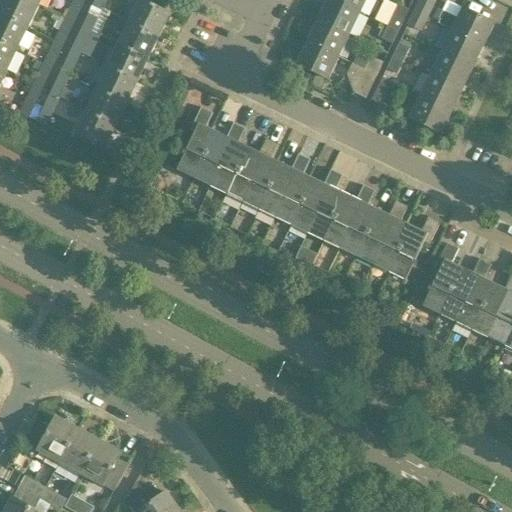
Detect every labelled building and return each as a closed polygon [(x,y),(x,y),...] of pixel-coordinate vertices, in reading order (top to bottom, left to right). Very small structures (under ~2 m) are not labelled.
[(3,0),(0,6),(0,15),(27,28),(38,6),(25,0),(3,0)] [(73,0),(68,11),(65,10),(62,17),(65,18),(65,19),(73,23),(84,1),(82,0),(73,0)] [(106,0),(95,0),(93,5),(102,10),(106,0)] [(139,0),(129,22),(151,33),(159,37),(170,14),(141,0),(139,0)] [(359,13),(331,0),(326,0),(317,20),(349,35),(359,13)] [(365,0),(331,0),(359,13),(365,0)] [(419,0),(413,12),(426,18),(435,0),(419,0)] [(93,5),(89,12),(82,27),(91,32),(102,10),(93,5)] [(408,10),(397,5),(387,27),(397,32),(408,10)] [(451,30),(457,33),(483,45),(494,23),(462,8),(451,30)] [(426,18),(413,12),(407,24),(420,31),(426,18)] [(0,42),(16,50),(27,28),(0,15),(0,42)] [(63,45),(73,23),(65,19),(54,41),(63,45)] [(349,35),(317,20),(307,42),(338,57),(349,35)] [(159,37),(151,33),(129,22),(118,44),(148,59),(159,37)] [(386,28),(383,26),(378,37),(381,39),(381,40),(391,45),(397,32),(387,27),(386,28)] [(82,27),(79,35),(71,50),(80,54),(91,32),(82,27)] [(483,45),(457,33),(451,30),(441,53),(472,68),(483,45)] [(52,68),(55,60),(63,45),(54,41),(43,63),(52,68)] [(0,70),(5,73),(16,50),(0,42),(0,70)] [(338,57),(307,42),(296,65),(327,80),(338,57)] [(409,49),(398,43),(392,56),(403,62),(409,49)] [(148,59),(118,44),(107,67),(137,81),(148,59)] [(71,50),(68,57),(60,72),(70,76),(80,54),(71,50)] [(472,68),(441,53),(430,75),(462,90),(472,68)] [(369,56),(365,66),(358,63),(357,66),(376,75),(382,62),(369,56)] [(392,56),(386,69),(397,75),(403,62),(392,56)] [(36,78),(28,74),(25,83),(31,86),(41,90),(52,68),(43,63),(36,78)] [(365,98),(376,75),(357,66),(352,64),(346,75),(352,92),(365,98)] [(137,81),(107,67),(96,89),(97,89),(127,104),(137,81)] [(59,98),(69,103),(73,93),(63,89),(70,76),(60,72),(50,94),(59,98)] [(462,90),(430,75),(419,96),(451,112),(462,90)] [(394,84),(381,78),(371,101),(384,107),(394,84)] [(31,86),(18,114),(27,118),(41,90),(31,86)] [(127,104),(97,89),(96,89),(86,111),(116,126),(127,104)] [(45,127),(52,112),(59,98),(50,94),(36,123),(45,127)] [(451,112),(419,96),(408,119),(440,134),(451,112)] [(190,130),(195,133),(176,171),(193,179),(206,153),(200,150),(210,130),(205,127),(212,113),(201,108),(190,130)] [(116,126),(86,111),(74,134),(105,149),(116,126)] [(233,123),(226,138),(227,138),(223,145),(229,147),(209,187),(226,195),(239,169),(233,166),(243,146),(238,143),(245,129),(233,123)] [(210,130),(200,150),(206,153),(193,179),(209,187),(229,147),(223,145),(227,138),(226,138),(210,130)] [(266,139),(259,153),(259,154),(256,160),(262,163),(242,203),(258,211),(271,184),(266,181),(276,161),(271,159),(277,145),(266,139)] [(243,146),(233,166),(239,169),(226,195),(242,203),(262,163),(256,160),(259,154),(259,153),(243,146)] [(298,155),(292,169),(289,176),(294,178),(274,219),(291,227),(304,200),(298,197),(308,177),(303,175),(310,160),(298,155)] [(276,161),(266,181),(271,184),(258,211),(274,219),(294,178),(289,176),(292,169),(276,161)] [(331,170),(324,185),(321,192),(326,194),(307,234),(323,242),(336,216),(331,213),(341,193),(336,190),(343,176),(331,170)] [(308,177),(298,197),(304,200),(291,227),(307,234),(326,194),(321,192),(324,185),(308,177)] [(356,200),(357,201),(354,207),(359,210),(340,250),(356,258),(368,231),(363,229),(373,208),(368,206),(375,192),(363,186),(356,200)] [(341,193),(331,213),(336,216),(323,242),(340,250),(359,210),(354,207),(357,201),(356,200),(341,193)] [(395,202),(389,216),(386,223),(391,226),(372,266),(388,273),(401,247),(396,244),(405,224),(400,222),(407,207),(395,202)] [(373,208),(363,229),(368,231),(356,258),(372,266),(391,226),(386,223),(389,216),(373,208)] [(428,217),(421,232),(405,224),(396,244),(401,247),(388,273),(405,282),(424,243),(429,246),(440,223),(428,217)] [(435,267),(441,269),(422,308),(439,316),(452,289),(446,287),(456,267),(451,264),(458,250),(446,245),(435,267)] [(479,260),(472,274),(472,275),(469,281),(475,283),(455,324),(472,332),(484,305),(478,303),(488,282),(483,280),(490,265),(479,260)] [(456,267),(446,287),(452,289),(439,316),(455,324),(475,283),(469,281),(472,275),(472,274),(456,267)] [(511,275),(511,276),(505,290),(502,297),(507,299),(488,339),(504,347),(511,331),(511,318),(511,317),(511,275)] [(428,296),(433,284),(425,281),(420,292),(428,296)] [(488,282),(478,303),(484,305),(472,332),(488,339),(507,299),(502,297),(505,290),(488,282)] [(59,464),(77,430),(55,418),(37,452),(46,457),(43,463),(56,470),(59,464)] [(81,475),(99,441),(77,430),(59,464),(81,475)] [(114,493),(114,492),(128,465),(117,459),(120,453),(99,441),(81,475),(102,487),(114,493)] [(39,501),(46,489),(25,477),(18,489),(39,501)] [(128,505),(133,511),(180,511),(166,493),(161,497),(153,487),(144,494),(136,483),(129,497),(132,502),(128,505)] [(39,501),(18,489),(13,500),(11,499),(3,511),(46,511),(50,506),(40,501),(39,501)] [(50,506),(60,511),(67,500),(46,489),(39,501),(40,501),(50,506)] [(76,511),(90,511),(94,505),(71,493),(65,506),(76,511)]
